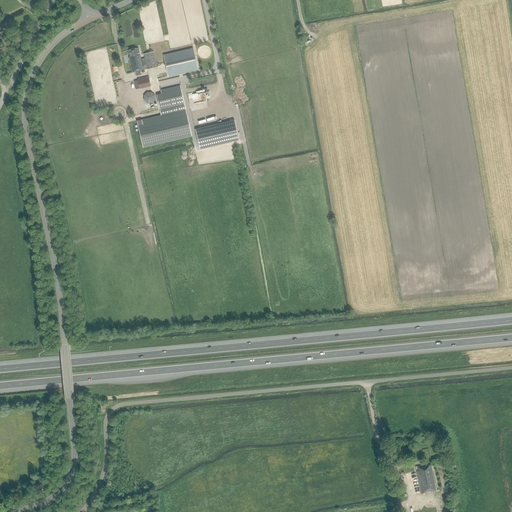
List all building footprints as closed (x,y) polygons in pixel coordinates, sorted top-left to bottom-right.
[(128,57),(132,72),(157,67),(154,52),(144,54),(145,59),(141,60),(140,57),(139,54),(140,54),(138,48),(137,49),(137,48),(129,50),(130,57),(128,57)] [(198,69),(193,49),(163,55),(168,75),(198,69)] [(138,79),(140,89),(151,87),(149,77),(138,79)] [(157,94),(160,109),(184,104),(180,85),(161,90),(161,93),(157,94)] [(155,96),(155,95),(154,95),(154,94),(153,93),(152,93),(151,92),(150,92),(149,92),(148,92),(147,92),(146,93),(145,94),(145,95),(144,96),(144,97),(144,98),(144,99),(145,100),(145,101),(146,101),(146,102),(147,102),(148,103),(149,103),(150,103),(151,103),(152,102),(153,102),(153,101),(154,101),(154,100),(155,99),(155,98),(155,97),(155,96)] [(192,135),(186,109),(137,121),(143,147),(192,135)] [(196,130),(200,149),(239,140),(235,121),(196,130)] [(425,466),(425,465),(415,467),(421,494),(427,493),(427,492),(430,491),(430,492),(436,491),(431,464),(425,466)]
